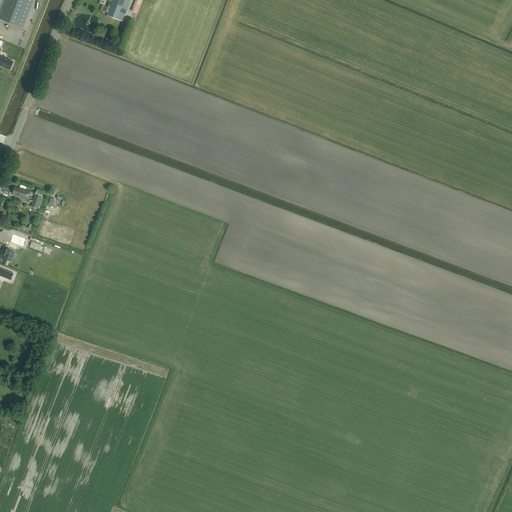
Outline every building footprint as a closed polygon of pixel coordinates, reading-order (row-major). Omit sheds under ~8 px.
[(33,0),(3,0),(0,8),(0,19),(22,28),(33,0)] [(130,0),(112,0),(106,15),(122,21),(130,0)] [(142,1),(139,0),(135,0),(131,11),(137,13),(142,1)] [(0,56),(0,65),(10,69),(13,62),(9,60),(10,59),(0,56)] [(19,189),(15,187),(12,193),(17,195),(16,195),(27,199),(30,191),(19,187),(19,189)] [(44,197),(35,194),(31,207),(34,208),(33,209),(37,211),(37,209),(39,210),(44,197)] [(33,225),(30,224),(28,228),(22,226),(21,229),(31,233),(33,225)] [(0,257),(6,260),(10,250),(4,247),(2,251),(0,250),(0,257)] [(0,268),(0,275),(11,280),(13,273),(0,268)]
